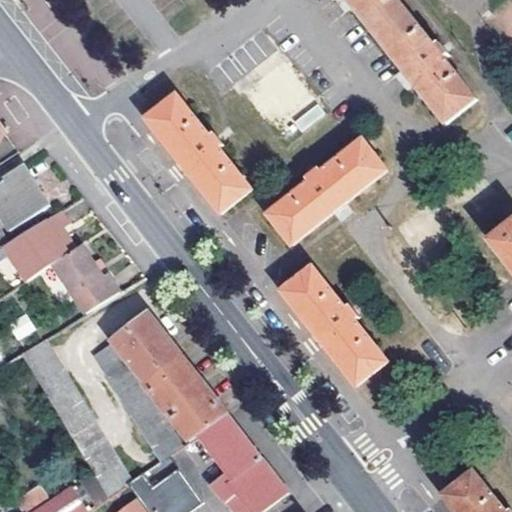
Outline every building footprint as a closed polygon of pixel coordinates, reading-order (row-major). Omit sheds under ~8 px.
[(435,47),(397,0),(349,0),(350,1),(410,78),(447,126),(478,102),(445,60),(450,56),(440,43),(435,47)] [(215,134),(211,136),(180,96),(149,120),(184,165),(222,213),(252,190),(221,150),(226,146),(215,134)] [(317,104),(293,120),(301,131),(325,115),(317,104)] [(0,164),(23,150),(6,125),(0,116),(0,164)] [(364,143),(324,174),(320,170),(307,181),(310,185),(270,215),(294,245),(342,208),(388,172),(364,143)] [(0,216),(9,232),(50,208),(25,168),(0,183),(0,216)] [(52,241),(66,233),(72,229),(61,213),(9,245),(4,248),(28,287),(55,270),(72,260),(62,243),(56,247),(52,241)] [(511,226),(492,242),(511,267),(511,226)] [(0,250),(4,248),(9,245),(0,229),(0,250)] [(80,255),(66,233),(52,241),(56,247),(62,243),(72,260),(80,255)] [(81,295),(92,312),(120,295),(109,277),(104,280),(96,267),(86,251),(80,255),(72,260),(55,270),(74,299),(81,295)] [(101,264),(96,267),(104,280),(109,277),(101,264)] [(349,306),(345,309),(313,269),(284,292),(319,338),(357,386),(387,362),(355,322),(360,318),(349,306)] [(113,340),(113,341),(145,380),(143,382),(190,442),(199,436),(226,416),(200,383),(172,346),(147,314),(113,340)] [(28,316),(9,324),(17,341),(36,332),(28,316)] [(41,344),(22,355),(109,498),(127,485),(132,482),(46,340),(41,344)] [(183,447),(113,341),(92,356),(161,462),(183,447)] [(226,416),(199,436),(232,480),(216,491),(231,510),(232,511),(262,511),(286,494),(283,491),(256,456),(226,416)] [(152,486),(144,474),(132,482),(127,485),(137,499),(118,511),(188,511),(203,502),(178,468),(152,486)] [(511,511),(511,510),(510,509),(505,511),(474,472),(444,496),(456,511),(511,511)] [(22,511),(26,511),(48,498),(40,487),(17,503),(22,511)] [(77,489),(70,493),(81,511),(88,505),(77,489)] [(81,511),(70,493),(69,491),(35,511),(81,511)]
